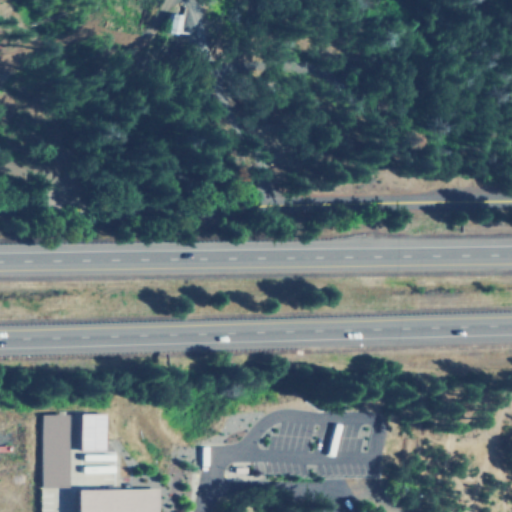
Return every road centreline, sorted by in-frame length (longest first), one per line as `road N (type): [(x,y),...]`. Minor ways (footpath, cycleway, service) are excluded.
road 1 (motorway): [(0,337),(511,323)]
road 2 (tertiary): [(511,199),(0,204)]
road 3 (motorway): [(511,251),(0,256)]
